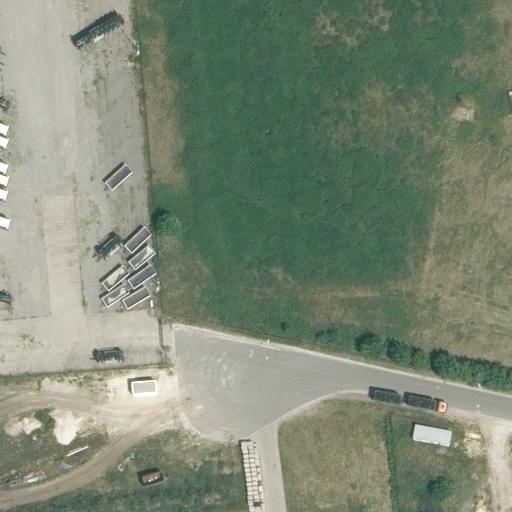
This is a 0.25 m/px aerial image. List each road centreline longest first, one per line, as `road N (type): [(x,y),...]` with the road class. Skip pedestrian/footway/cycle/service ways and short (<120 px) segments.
road 1 (unclassified): [(170,333),(511,411)]
road 2 (unknown): [(274,358),(274,511)]
